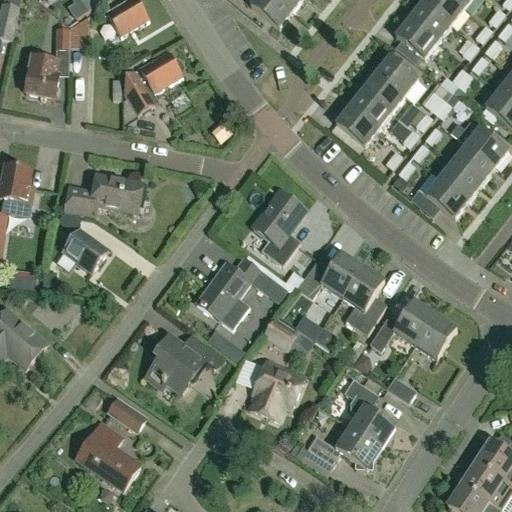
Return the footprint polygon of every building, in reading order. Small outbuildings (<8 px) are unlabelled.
[(94,11),(86,0),(85,0),(68,12),(76,23),(94,11)] [(293,17),(271,0),(259,0),(251,11),(280,34),(293,17)] [(306,1),(305,0),(271,0),(293,17),(306,1)] [(445,0),(428,0),(422,8),(451,31),(464,14),(445,0)] [(445,0),(464,14),(475,0),(445,0)] [(509,15),(511,11),(511,0),(509,0),(502,9),(509,15)] [(106,19),(120,43),(149,25),(135,1),(106,19)] [(422,8),(409,24),(438,47),(451,31),(422,8)] [(18,13),(2,9),(0,18),(0,42),(11,45),(18,13)] [(495,32),(505,19),(498,13),(488,27),(495,32)] [(87,53),(89,22),(70,33),(70,52),(87,53)] [(438,47),(409,24),(395,41),(424,64),(438,47)] [(511,31),(508,28),(498,41),(511,52),(511,31)] [(482,49),(492,36),(485,30),(475,43),(482,49)] [(69,34),(56,34),(56,55),(68,56),(69,34)] [(463,59),(472,47),(467,43),(458,55),(463,59)] [(495,44),(484,58),(504,73),(508,67),(505,65),(504,58),(507,54),(495,44)] [(469,65),(479,52),(472,47),(463,59),(462,60),(469,65)] [(148,100),(152,98),(154,100),(183,82),(168,58),(155,66),(154,66),(126,83),(124,99),(137,121),(154,110),(148,100)] [(478,80),(488,67),(481,61),(471,75),(478,80)] [(57,67),(32,62),(25,98),(55,104),(59,81),(55,81),(57,67)] [(376,79),(405,102),(419,85),(389,62),(376,79)] [(446,81),(440,89),(452,99),(469,79),(462,73),(452,85),(446,81)] [(405,102),(376,79),(363,96),(392,119),(405,102)] [(475,84),(469,79),(452,99),(459,105),(465,97),(464,97),(475,84)] [(511,80),(499,96),(511,105),(511,80)] [(122,104),(122,84),(113,84),(113,104),(122,104)] [(452,99),(440,89),(437,86),(430,95),(432,96),(422,107),(436,119),(452,99)] [(392,119),(363,96),(350,113),(379,136),(392,119)] [(511,105),(499,96),(486,113),(511,134),(511,105)] [(459,105),(452,99),(436,119),(442,124),(459,105)] [(379,136),(350,113),(336,130),(365,153),(379,136)] [(422,137),(432,124),(420,114),(410,127),(422,137)] [(432,151),(442,138),(435,133),(425,146),(432,151)] [(466,151),(495,174),(508,157),(480,134),(466,151)] [(409,153),(420,140),(413,135),(402,148),(409,153)] [(419,167),(429,155),(422,149),(412,162),(419,167)] [(495,174),(466,151),(453,168),(481,190),(495,174)] [(392,175),(403,162),(395,156),(385,169),(392,175)] [(405,185),(415,172),(408,166),(398,179),(398,180),(405,185)] [(481,190),(453,168),(439,184),(468,207),(481,190)] [(32,209),(35,192),(29,191),(32,175),(5,170),(0,195),(0,202),(3,203),(0,218),(0,219),(8,220),(29,222),(32,208),(32,209)] [(70,192),(65,216),(96,222),(98,212),(138,219),(144,189),(96,180),(93,197),(70,192)] [(407,186),(405,185),(398,180),(391,189),(400,195),(407,186)] [(468,207),(439,184),(426,201),(455,224),(468,207)] [(305,218),(279,198),(255,230),(271,243),(262,256),(283,271),(301,247),(290,238),(305,218)] [(63,258),(91,279),(109,255),(80,234),(63,258)] [(343,304),(363,273),(341,259),(331,274),(318,265),(303,285),(296,293),(313,304),(321,290),(343,304)] [(244,264),(236,276),(226,269),(197,309),(221,327),(233,335),(250,312),(239,303),(251,287),(278,307),(287,296),(282,292),(264,279),(244,264)] [(408,272),(398,290),(407,295),(417,277),(408,272)] [(385,287),(363,273),(343,304),(354,312),(345,326),(367,340),(386,310),(375,303),(385,287)] [(52,298),(55,276),(45,275),(42,297),(52,298)] [(38,277),(25,276),(23,293),(36,295),(38,277)] [(285,288),(282,292),(287,296),(292,299),(296,293),(303,285),(293,277),(285,288)] [(415,352),(436,320),(414,306),(397,332),(386,325),(370,350),(381,357),(394,338),(415,352)] [(0,365),(6,359),(25,375),(47,350),(7,315),(0,323),(0,365)] [(436,320),(415,352),(437,366),(457,334),(436,320)] [(262,341),(288,358),(301,338),(275,321),(262,341)] [(164,389),(179,400),(189,386),(190,385),(188,384),(202,366),(215,375),(223,364),(193,342),(188,349),(174,339),(156,363),(160,366),(147,385),(160,395),(162,393),(164,389)] [(354,369),(364,350),(356,345),(345,364),(354,369)] [(267,367),(253,400),(291,416),(305,383),(267,367)] [(416,396),(395,382),(386,395),(408,409),(416,396)] [(350,433),(382,454),(396,432),(370,415),(379,402),(354,385),(345,399),(364,412),(350,433)] [(107,418),(137,439),(147,423),(117,403),(107,418)] [(77,464),(123,496),(140,471),(116,454),(123,443),(102,428),(95,439),(94,439),(77,464)] [(382,454),(350,433),(336,455),(317,442),(308,455),(334,472),(342,459),(356,468),(356,474),(366,474),(367,475),(368,475),(373,475),(373,467),(382,454)] [(294,463),(300,467),(308,455),(302,451),(305,447),(299,444),(290,459),(295,462),(294,463)] [(476,468),(503,486),(511,474),(511,446),(510,445),(503,456),(490,447),(476,468)] [(476,468),(462,489),(488,507),(495,511),(502,511),(506,506),(495,498),(503,486),(476,468)] [(485,511),(488,507),(462,489),(447,511),(448,511),(485,511)]
